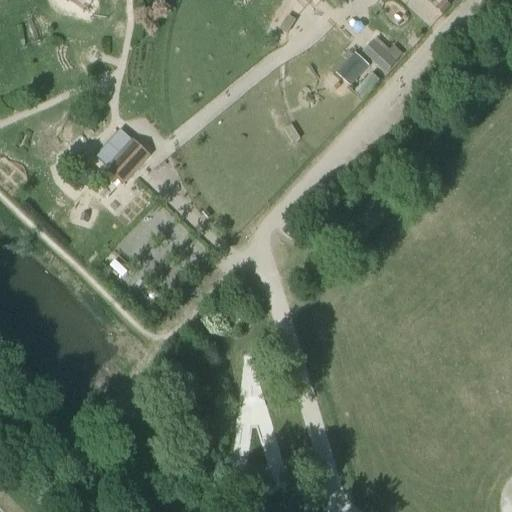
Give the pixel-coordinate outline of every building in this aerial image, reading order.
[(444,0),(436,9),(443,15),(451,6),(444,0)] [(279,31),(282,33),(286,35),(295,21),(292,19),(288,17),(279,31)] [(386,74),(394,64),(372,44),(363,53),(386,74)] [(350,90),(370,69),(356,56),(336,77),(350,90)] [(373,76),(355,94),(363,101),(380,83),(373,76)] [(121,132),(97,158),(110,170),(109,170),(123,183),(147,158),(146,157),(153,150),(140,138),(137,141),(134,144),(121,132)] [(89,217),(82,215),(80,223),(87,225),(89,217)]
